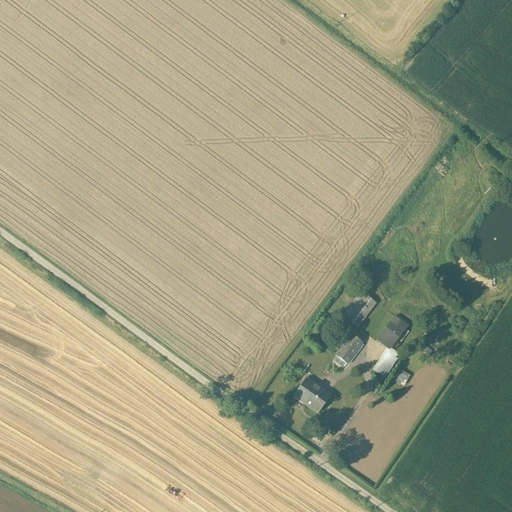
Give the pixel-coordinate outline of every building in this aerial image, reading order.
[(346,320),(357,328),(375,304),(364,296),(346,320)] [(410,326),(396,316),(376,342),(391,353),(410,326)] [(363,345),(351,336),(334,359),(346,368),(363,345)] [(403,362),(391,353),(377,371),(389,380),(403,362)] [(403,386),(410,375),(400,369),(393,380),(403,386)] [(333,399),(306,381),(293,400),(320,419),(333,399)]
